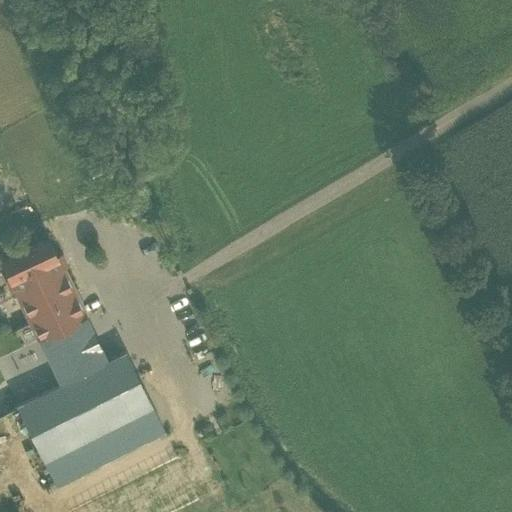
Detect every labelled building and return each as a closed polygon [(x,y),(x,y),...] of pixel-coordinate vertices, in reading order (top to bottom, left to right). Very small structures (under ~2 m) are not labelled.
[(120,187),(131,213),(153,203),(142,177),(120,187)] [(47,238),(1,259),(10,278),(56,257),(47,238)] [(75,295),(56,257),(10,278),(29,317),(26,318),(36,340),(96,310),(86,290),(75,295)] [(112,278),(86,290),(96,310),(99,317),(125,305),(112,278)] [(132,320),(125,305),(99,317),(107,331),(132,320)] [(36,340),(26,318),(4,327),(33,391),(55,381),(36,340)] [(159,377),(132,320),(107,331),(108,334),(116,352),(98,361),(55,381),(33,391),(48,428),(159,377)] [(89,342),(98,361),(116,352),(108,334),(89,342)] [(92,502),(97,511),(113,511),(188,476),(180,459),(92,502)]
